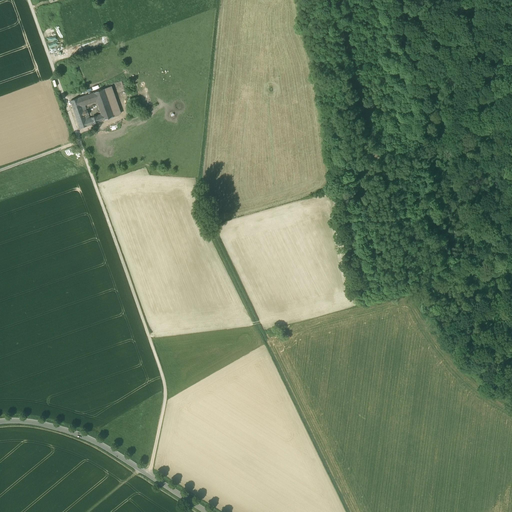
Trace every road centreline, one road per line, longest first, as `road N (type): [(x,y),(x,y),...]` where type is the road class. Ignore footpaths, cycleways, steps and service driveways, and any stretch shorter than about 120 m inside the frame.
road 1 (unclassified): [(147,474),(165,398),(79,141)]
road 2 (secondary): [(0,422),(77,434),(147,474)]
road 3 (unclassified): [(79,141),(28,0)]
